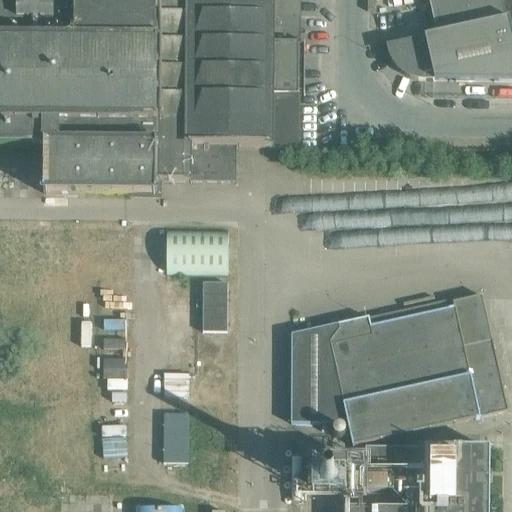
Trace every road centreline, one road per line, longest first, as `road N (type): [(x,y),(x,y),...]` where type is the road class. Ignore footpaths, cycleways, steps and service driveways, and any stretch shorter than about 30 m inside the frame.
road 1 (unclassified): [(511,123),(393,123),(352,69),(353,0)]
road 2 (unknown): [(149,214),(154,455)]
